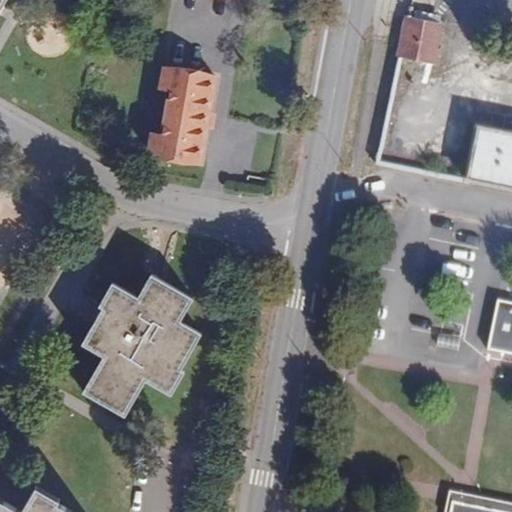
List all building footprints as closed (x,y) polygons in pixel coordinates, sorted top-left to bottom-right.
[(0,0),(0,15),(8,0),(0,0)] [(434,62),(441,25),(407,18),(399,55),(434,62)] [(200,162),(216,77),(165,68),(161,87),(171,89),(163,135),(153,133),(149,153),(200,162)] [(511,133),(478,126),(467,181),(511,190),(511,133)] [(466,167),(474,131),(459,128),(451,164),(466,167)] [(181,321),(194,297),(152,274),(138,297),(113,282),(99,305),(103,308),(82,343),(104,356),(83,392),(125,416),(146,380),(172,394),(185,371),(181,369),(202,333),(181,321)] [(511,303),(498,300),(488,350),(511,354),(511,303)] [(0,498),(0,511),(73,511),(58,503),(60,499),(37,486),(22,511),(0,498)] [(511,511),(511,504),(450,492),(445,511),(450,511),(453,503),(501,511),(511,511)] [(501,511),(453,503),(450,511),(501,511)]
